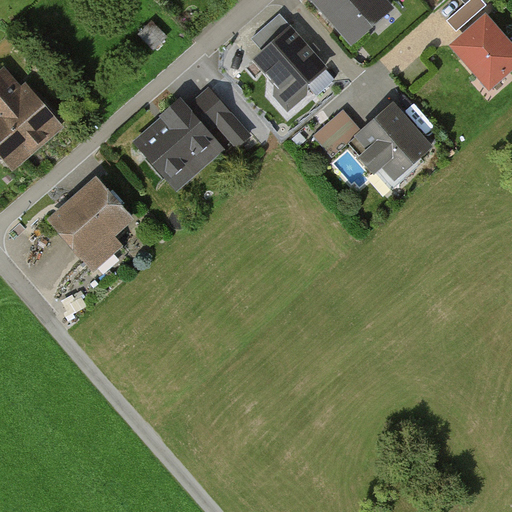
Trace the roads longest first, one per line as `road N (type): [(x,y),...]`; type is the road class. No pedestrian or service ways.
road 1 (residential): [(259,0),(0,230)]
road 2 (track): [(67,338),(217,511)]
